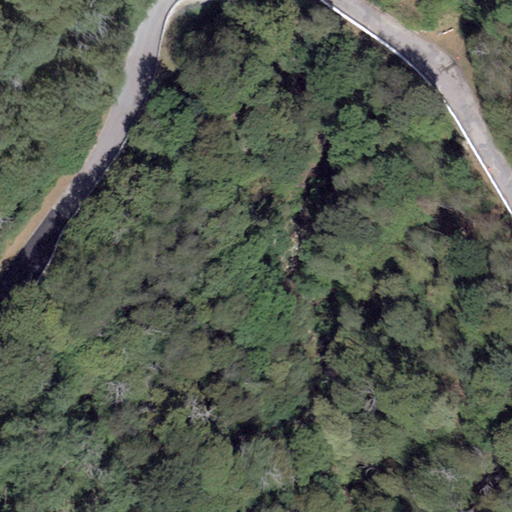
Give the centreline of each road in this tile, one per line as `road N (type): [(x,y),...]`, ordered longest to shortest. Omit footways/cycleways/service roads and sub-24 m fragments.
road 1 (tertiary): [(0,297),(89,179),(162,0)]
road 2 (tertiary): [(339,0),(443,75),(511,199)]
